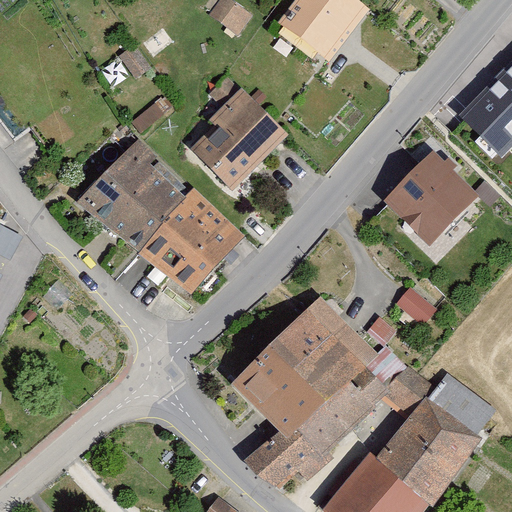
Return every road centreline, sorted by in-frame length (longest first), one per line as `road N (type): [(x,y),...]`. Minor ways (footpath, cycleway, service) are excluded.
road 1 (unclassified): [(163,381),(508,0)]
road 2 (residential): [(163,381),(0,181)]
road 3 (residential): [(163,381),(0,508)]
road 4 (residential): [(163,381),(287,511)]
